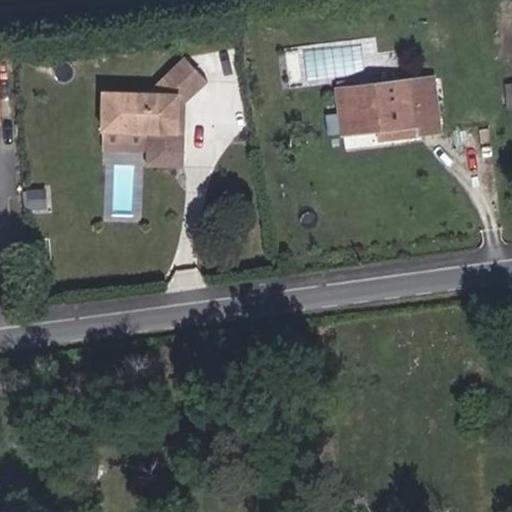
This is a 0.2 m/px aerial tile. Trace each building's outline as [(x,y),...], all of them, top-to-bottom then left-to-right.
[(179,133),(180,103),(186,103),(208,82),(185,59),(150,93),(104,92),(103,131),(148,133),(148,144),(184,145),(185,134),(179,133)] [(440,132),(434,78),(339,89),(344,134),(381,130),(419,125),(420,134),(440,132)] [(420,134),(419,125),(381,130),(382,139),(420,134)] [(183,167),(184,145),(148,144),(148,133),(103,131),(102,150),(148,151),(147,166),(183,167)] [(43,210),(41,191),(27,192),(29,211),(43,210)]
